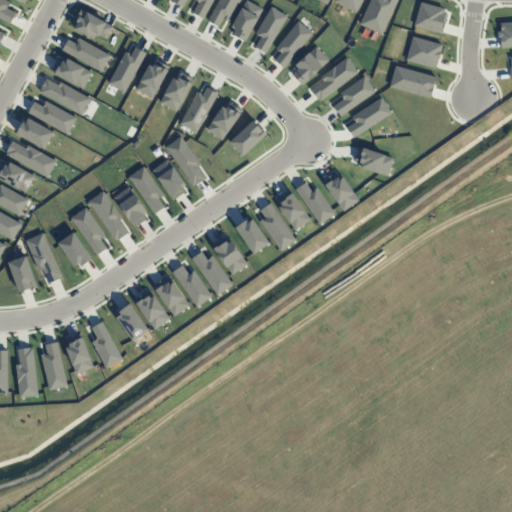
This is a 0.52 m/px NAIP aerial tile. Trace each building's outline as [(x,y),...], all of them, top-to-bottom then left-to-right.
[(15,13),(9,24),(0,18),(0,0),(4,0),(10,3),(7,9),(15,13)] [(171,0),(171,1),(183,8),(187,0),(171,0)] [(194,0),(198,2),(192,13),(203,19),(213,0),(194,0)] [(218,0),(240,0),(228,22),(222,18),(218,27),(207,21),(218,0)] [(246,0),(262,9),(244,42),(231,35),(235,29),(231,27),(246,0)] [(333,0),(333,1),(355,13),(362,0),(333,0)] [(369,0),(358,24),(381,35),(396,0),(369,0)] [(420,2),(413,26),(441,34),(445,21),(443,21),(445,13),(443,12),(444,9),(420,2)] [(271,7),(255,34),(260,38),(254,47),(265,53),(286,17),(271,7)] [(81,10),(77,16),(76,15),(70,27),(89,37),(92,32),(105,39),(112,27),(81,10)] [(312,33),(283,69),(273,61),(280,53),(275,49),(297,22),(312,33)] [(511,22),(511,46),(500,48),(499,38),(498,38),(497,32),(500,32),(499,24),(511,22)] [(412,37),(405,61),(435,69),(441,45),(412,37)] [(78,39),(75,44),(67,40),(62,50),(101,72),(109,56),(78,39)] [(134,47),(130,55),(125,52),(108,84),(124,93),(145,53),(134,47)] [(315,47),(328,61),(301,86),(291,75),(295,71),(292,68),(315,47)] [(346,58),(357,73),(320,101),(318,99),(317,100),(310,90),(322,81),(320,78),(346,58)] [(67,59),(65,63),(58,59),(50,72),(82,90),(92,73),(67,59)] [(156,59),(154,65),(150,63),(135,90),(152,99),(170,67),(156,59)] [(394,66),(389,87),(429,98),(435,77),(394,66)] [(181,73),(178,78),(174,76),(159,103),(176,112),(193,80),(181,73)] [(364,77),(375,92),(340,116),(333,106),(343,99),(339,94),(364,77)] [(60,82),(58,86),(46,79),(39,92),(80,115),(89,99),(60,82)] [(206,88),(202,96),(197,93),(179,124),(196,133),(218,94),(206,88)] [(381,98),(391,114),(353,139),(346,128),(355,122),(351,117),(381,98)] [(45,101),(42,107),(34,102),(28,113),(67,135),(76,118),(45,101)] [(230,102),(227,107),(224,104),(206,130),(221,141),(242,111),(230,102)] [(28,118),(25,124),(22,122),(16,134),(44,150),(53,132),(28,118)] [(261,128),(260,130),(253,121),(229,143),(242,157),(267,135),(261,128)] [(180,136),(164,148),(192,187),(204,178),(196,167),(200,164),(180,136)] [(27,145),(25,149),(12,142),(6,152),(7,153),(6,155),(47,178),(56,161),(27,145)] [(358,147),(353,161),(361,164),(360,168),(387,177),(393,159),(358,147)] [(167,160),(185,185),(181,188),(185,193),(173,201),(151,171),(167,160)] [(9,163),(7,167),(0,163),(0,178),(25,193),(34,177),(9,163)] [(143,167),(128,178),(154,214),(164,207),(158,199),(163,195),(143,167)] [(334,173),(337,178),(340,176),(358,201),(342,212),(321,182),(334,173)] [(305,183),(311,192),(316,189),(334,215),(319,225),(294,190),(305,183)] [(0,185),(0,206),(18,216),(27,200),(0,185)] [(146,213),(143,215),(146,220),(134,228),(113,198),(128,187),(146,213)] [(288,190),(310,221),(294,232),(278,208),(281,206),(276,199),(288,190)] [(103,191),(87,202),(114,242),(127,233),(118,221),(122,218),(103,191)] [(269,204),(296,241),(280,252),(258,222),(264,218),(259,211),(269,204)] [(96,256),(106,249),(100,240),(105,237),(85,208),(70,219),(96,256)] [(0,212),(0,234),(11,241),(21,224),(0,212)] [(252,219),(247,223),(245,221),(234,229),(253,255),(269,243),(252,219)] [(91,259),(81,266),(79,264),(74,268),(57,244),(73,233),(91,259)] [(48,283),(61,277),(42,234),(25,241),(38,271),(42,270),(48,283)] [(222,237),(226,242),(229,239),(247,265),(231,276),(210,245),(222,237)] [(201,252),(206,260),(212,256),(232,285),(217,296),(191,259),(201,252)] [(25,256),(36,288),(29,290),(29,289),(18,293),(7,263),(25,256)] [(182,266),(188,275),(193,272),(211,297),(196,308),(171,273),(182,266)] [(164,278),(167,283),(171,280),(189,306),(174,318),(152,287),(164,278)] [(144,292),(147,296),(151,294),(170,319),(154,331),(132,300),(144,292)] [(130,304),(119,312),(118,311),(113,315),(132,341),(148,330),(130,304)] [(102,322),(122,359),(105,368),(91,343),(94,341),(94,340),(96,339),(90,328),(102,322)] [(80,333),(93,368),(75,375),(65,348),(69,347),(66,338),(80,333)] [(56,342),(67,386),(49,391),(40,355),(46,354),(44,345),(56,342)] [(17,349),(19,365),(15,365),(19,398),(37,396),(31,347),(17,349)]
